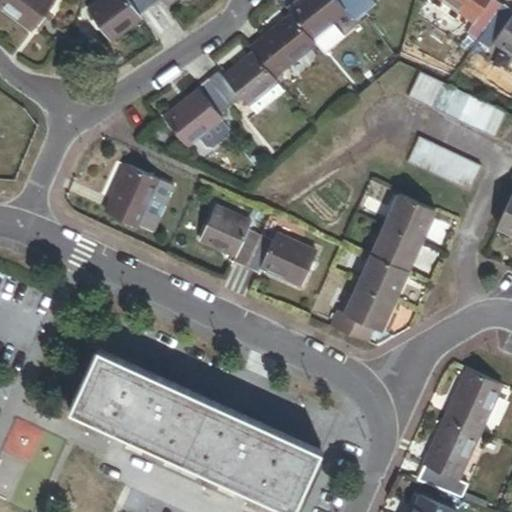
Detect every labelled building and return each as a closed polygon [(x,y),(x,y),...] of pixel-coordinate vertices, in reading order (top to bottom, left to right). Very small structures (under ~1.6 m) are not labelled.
[(2,0),(0,3),(0,4),(35,31),(57,3),(53,0),(2,0)] [(113,42),(143,19),(141,17),(128,0),(106,0),(90,12),(95,18),(103,28),(113,42)] [(128,0),(141,17),(152,9),(145,0),(128,0)] [(145,0),(152,9),(163,0),(145,0)] [(347,12),(336,0),(305,0),(290,12),(293,15),(314,40),(347,12)] [(359,6),(354,0),(336,0),(347,12),(349,14),(359,6)] [(444,0),(477,23),(493,0),(444,0)] [(479,42),(505,6),(496,0),(493,0),(477,23),(469,34),(479,42)] [(491,50),(497,42),(511,20),(511,11),(505,6),(479,42),(491,50)] [(314,40),(293,15),(252,50),(255,53),(276,78),(317,44),(314,40)] [(103,28),(95,18),(92,21),(99,31),(103,28)] [(511,52),(511,20),(497,42),(511,52)] [(276,78),(255,53),(225,77),(243,99),(248,106),(278,82),(278,81),(276,78)] [(243,99),(225,77),(220,71),(209,80),(232,108),(243,99)] [(423,74),(411,99),(422,104),(434,79),(423,74)] [(434,79),(422,104),(435,110),(447,85),(434,79)] [(232,108),(209,80),(198,89),(200,91),(221,117),(232,108)] [(278,82),(248,106),(255,113),(284,89),(278,82)] [(447,85),(435,110),(447,116),(459,90),(447,85)] [(459,90),(447,116),(459,121),(471,96),(459,90)] [(200,91),(166,120),(189,147),(223,119),(221,117),(200,91)] [(471,96),(459,121),(471,127),(483,102),(471,96)] [(483,102),(471,127),(484,133),(496,108),(483,102)] [(496,108),(484,133),(496,139),(508,114),(496,108)] [(422,169),(433,144),(421,139),(410,164),(422,169)] [(435,175),(446,150),(433,144),(422,169),(435,175)] [(446,181),(458,156),(446,150),(435,175),(446,181)] [(446,181),(459,187),(470,162),(458,156),(446,181)] [(471,193),(483,168),(470,162),(459,187),(471,193)] [(162,180),(129,165),(107,214),(140,228),(162,180)] [(425,241),(438,211),(402,195),(389,224),(425,241)] [(511,201),(500,226),(511,231),(511,201)] [(203,241),(237,256),(249,229),(251,224),(217,209),(203,241)] [(375,255),(411,272),(425,241),(389,224),(375,255)] [(247,269),(262,236),(249,229),(237,256),(234,263),(247,269)] [(275,241),(262,236),(247,269),(260,275),(263,268),(275,241)] [(275,241),(263,268),(304,286),(318,254),(277,236),(275,241)] [(361,286),(396,302),(411,272),(375,255),(361,286)] [(361,286),(347,315),(341,312),(334,327),(371,344),(378,329),(383,331),(396,302),(361,286)] [(297,511),(324,452),(100,351),(72,412),(293,511),(297,511)] [(481,433),(503,385),(471,371),(449,418),(481,433)] [(459,481),(481,433),(449,418),(427,466),(459,481)] [(465,501),(471,486),(459,481),(427,466),(420,481),(465,501)] [(415,511),(455,511),(423,497),(415,511)]
